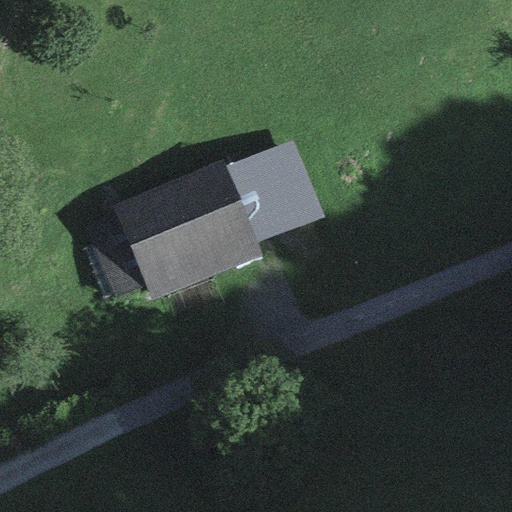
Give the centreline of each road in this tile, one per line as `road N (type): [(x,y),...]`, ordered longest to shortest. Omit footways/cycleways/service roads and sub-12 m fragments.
road 1 (track): [(0,485),(293,345)]
road 2 (track): [(293,345),(511,241)]
